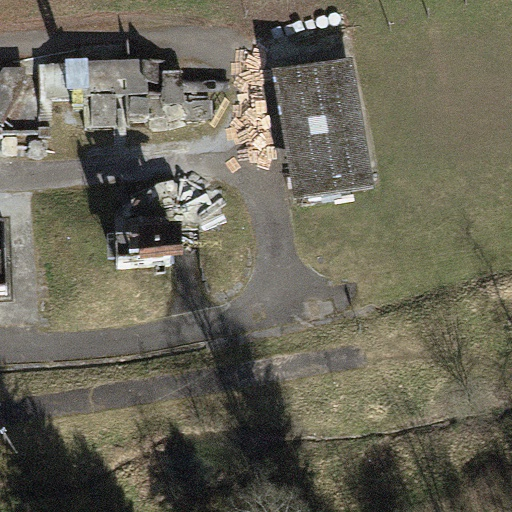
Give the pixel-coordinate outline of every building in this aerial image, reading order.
[(353,59),(273,72),(294,200),(374,187),(353,59)] [(33,69),(35,156),(133,154),(132,128),(131,84),(131,67),(33,69)] [(0,121),(26,71),(0,74),(0,121)] [(214,81),(131,84),(132,128),(215,124),(214,81)] [(137,209),(120,209),(121,266),(176,265),(176,230),(219,230),(219,194),(195,194),(195,183),(159,183),(137,197),(137,209)] [(0,221),(0,293),(9,293),(8,221),(0,221)]
